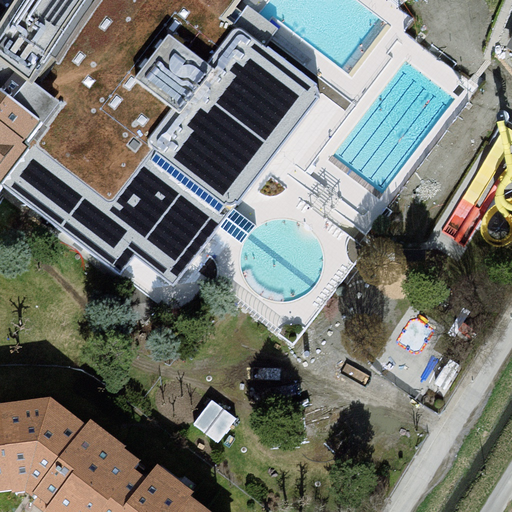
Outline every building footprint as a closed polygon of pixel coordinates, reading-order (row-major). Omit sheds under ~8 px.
[(28,0),(0,38),(0,95),(47,133),(31,154),(90,197),(62,231),(122,277),(136,257),(174,288),(220,227),(233,209),(323,92),(264,48),(234,25),(231,22),(225,18),(239,0),(28,0)] [(248,7),(234,25),(264,48),(278,29),(269,22),(258,14),(248,7)] [(0,194),(31,154),(47,133),(0,95),(0,194)] [(256,226),(233,209),(220,227),(242,244),(250,234),(256,226)] [(192,511),(50,403),(0,410),(0,501),(31,498),(48,511),(192,511)]
